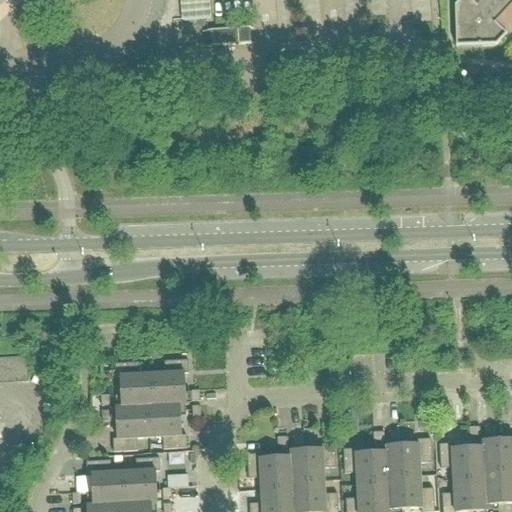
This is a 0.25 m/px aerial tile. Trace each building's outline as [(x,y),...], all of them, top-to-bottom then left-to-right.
[(181,0),(183,23),(211,20),(209,0),(181,0)] [(511,0),(461,0),(455,7),(456,48),(497,46),(511,30),(511,0)] [(202,32),(203,49),(255,46),(254,29),(202,32)] [(476,82),(477,94),(489,94),(488,82),(476,82)] [(494,82),(494,94),(506,93),(506,82),(494,82)] [(0,383),(29,382),(28,359),(0,360),(0,383)] [(181,407),(181,408),(187,408),(186,376),(190,376),(190,363),(165,365),(166,376),(153,377),(155,409),(181,407)] [(155,409),(153,377),(140,378),(140,365),(115,367),(116,380),(121,380),(123,410),(123,411),(149,409),(155,409)] [(200,393),(192,394),(192,404),(201,404),(200,393)] [(101,398),(102,409),(111,409),(110,398),(101,398)] [(149,409),(150,441),(163,440),(164,453),(188,452),(187,438),(183,438),(181,408),(181,407),(155,409),(149,409)] [(123,411),(123,410),(117,410),(118,441),(113,441),(114,455),(138,454),(138,442),(150,441),(149,409),(123,411)] [(201,409),(192,409),(193,420),(202,419),(201,409)] [(111,413),(102,414),(103,425),(111,424),(111,413)] [(497,429),(486,429),(486,438),(497,437),(497,429)] [(481,430),(470,430),(470,439),(481,438),(481,430)] [(401,433),(390,434),(390,443),(401,442),(401,433)] [(385,434),(374,435),(374,444),(386,443),(385,434)] [(305,438),(293,439),(294,448),(305,447),(305,438)] [(289,439),(278,440),(278,449),(289,448),(289,439)] [(390,481),(422,479),(422,467),(434,466),(432,442),(419,442),(419,447),(387,449),(388,455),(389,455),(390,481)] [(486,476),(511,474),(511,442),(484,444),(484,450),(485,450),(486,476)] [(294,485),(326,484),(325,471),(337,471),(336,447),(322,447),(323,452),(291,454),(292,460),(294,485)] [(485,450),(484,450),(454,451),(454,447),(440,447),(441,472),(453,471),(454,483),(486,482),(486,476),(485,450)] [(389,455),(388,455),(358,456),(357,452),(344,452),(345,476),(358,475),(358,488),(390,486),(390,481),(389,455)] [(292,460),(262,461),(261,456),(248,457),(249,481),(262,480),(262,493),(294,492),(294,485),(292,460)] [(152,505),(152,506),(158,506),(156,474),(161,474),(160,460),(136,461),(137,474),(124,474),(126,507),(152,505)] [(93,508),(120,507),(126,507),(124,474),(112,475),(111,463),(87,464),(87,478),(92,477),(94,508),(93,508)] [(487,508),(488,508),(511,506),(511,474),(486,476),(486,482),(487,508)] [(391,511),(402,511),(422,511),(435,511),(435,491),(423,491),(422,479),(390,481),(390,486),(391,511)] [(486,482),(454,483),(455,496),(443,496),(443,511),(488,511),(488,508),(487,508),(486,482)] [(294,511),(339,511),(339,496),(326,496),(326,484),(294,485),(294,492),(294,511)] [(391,511),(390,486),(358,488),(359,501),(346,501),(347,511),(391,511)] [(171,491),(163,491),(164,502),(172,502),(171,491)] [(294,511),(294,492),(262,493),(263,506),(250,506),(250,511),(294,511)] [(81,496),(73,496),(73,507),(82,507),(81,496)]
